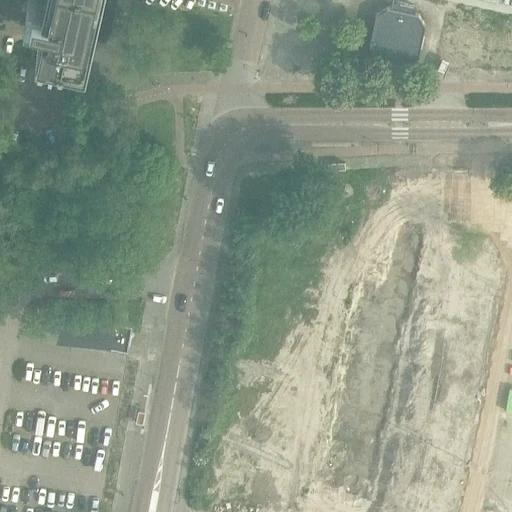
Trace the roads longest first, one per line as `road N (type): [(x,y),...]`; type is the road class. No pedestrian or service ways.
road 1 (tertiary): [(248,129),(511,126)]
road 2 (tertiary): [(161,511),(202,290)]
road 3 (tertiary): [(178,290),(139,511)]
road 4 (tertiary): [(248,129),(213,143),(201,165),(178,290)]
road 5 (residential): [(178,290),(0,280)]
road 6 (tertiary): [(202,290),(223,165),(248,129)]
road 7 (residential): [(248,129),(241,90),(257,0)]
